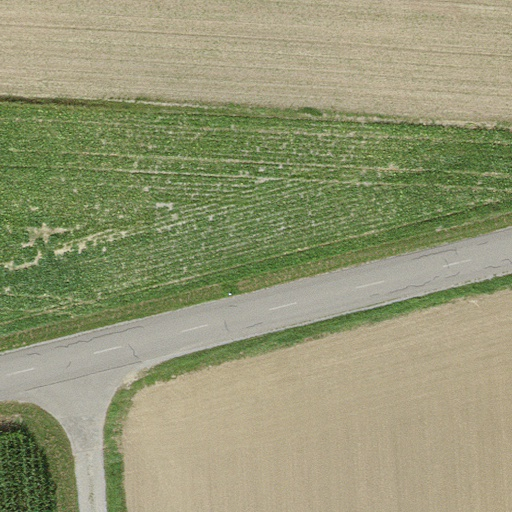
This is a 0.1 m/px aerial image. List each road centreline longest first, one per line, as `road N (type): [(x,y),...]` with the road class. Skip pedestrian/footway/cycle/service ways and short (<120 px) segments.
road 1 (unclassified): [(0,383),(511,250)]
road 2 (track): [(96,511),(83,363)]
